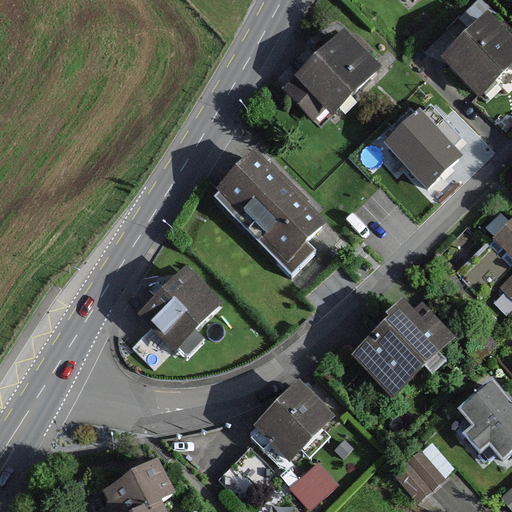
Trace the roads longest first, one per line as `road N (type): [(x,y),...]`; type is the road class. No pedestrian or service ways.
road 1 (residential): [(46,384),(99,405),(145,408),(217,403),(241,393),(317,342),(511,152)]
road 2 (tertiary): [(281,0),(46,384)]
